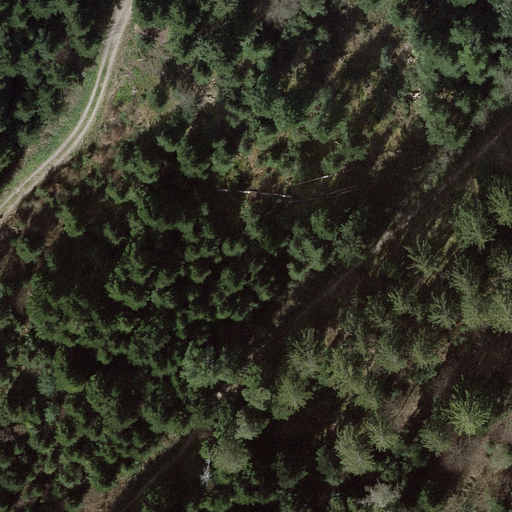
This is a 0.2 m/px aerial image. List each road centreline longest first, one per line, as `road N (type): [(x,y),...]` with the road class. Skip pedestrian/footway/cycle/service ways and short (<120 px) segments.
road 1 (track): [(511,115),(291,319),(107,511)]
road 2 (track): [(0,204),(89,109),(122,0)]
